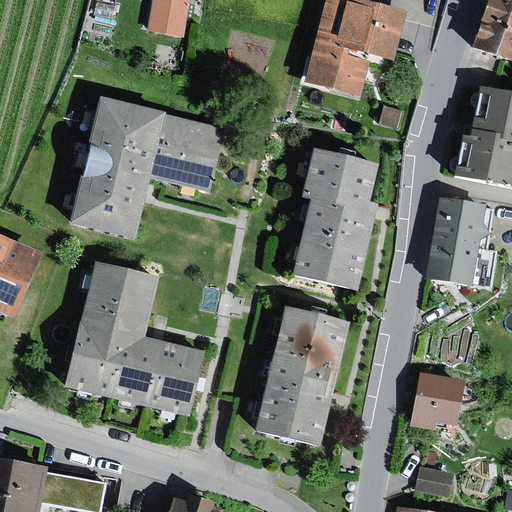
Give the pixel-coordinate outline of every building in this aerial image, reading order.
[(148,0),(143,33),(162,36),(180,39),(187,0),(148,0)] [(359,0),(319,0),(298,83),(355,98),(366,55),(390,61),(403,12),(360,0),(359,0)] [(511,0),(484,0),(467,48),(511,64),(511,0)] [(511,94),(477,88),(468,136),(458,134),(450,176),(511,188),(511,94)] [(219,129),(97,99),(66,223),(131,239),(141,202),(147,176),(204,190),(219,129)] [(371,166),(307,150),(296,196),(305,199),(286,276),(352,292),(372,211),(374,204),(363,202),(371,166)] [(493,207),(436,198),(424,278),(490,288),(495,252),(486,251),(493,207)] [(39,254),(0,237),(0,313),(12,319),(39,254)] [(156,276),(93,262),(63,387),(187,416),(201,353),(141,339),(144,327),(156,276)] [(344,322),(280,307),(251,431),(315,446),(326,400),(344,322)] [(458,380),(415,373),(405,429),(428,433),(430,421),(450,424),(458,380)] [(41,468),(0,460),(0,511),(33,511),(34,505),(40,472),(41,468)] [(417,469),(413,492),(444,498),(449,475),(417,469)] [(95,511),(101,482),(40,472),(34,505),(76,511),(95,511)] [(511,491),(507,490),(503,508),(511,510),(511,491)] [(217,511),(219,506),(173,492),(170,502),(167,511),(217,511)] [(167,511),(170,502),(157,498),(153,511),(167,511)]
